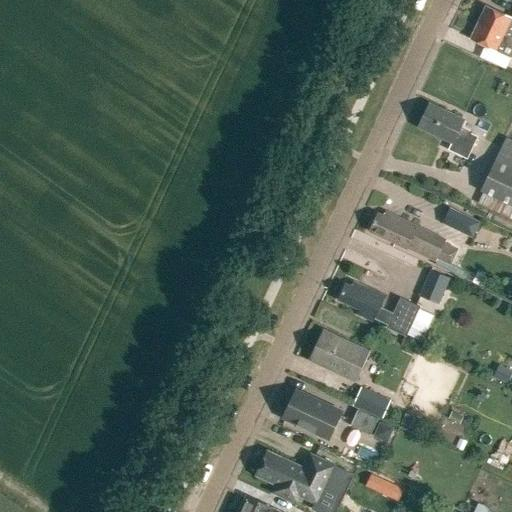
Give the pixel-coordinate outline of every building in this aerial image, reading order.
[(511,20),(487,10),(479,26),(510,39),(511,40),(511,37),(511,20)] [(511,49),(508,47),(511,40),(479,26),(472,42),(511,60),(511,49)] [(460,129),(464,119),(429,103),(418,128),(452,143),(449,150),(467,159),(477,137),(460,129)] [(481,191),(511,206),(511,140),(507,138),(481,191)] [(441,222),(462,231),(469,216),(447,207),(441,222)] [(447,240),(387,212),(385,217),(379,214),(370,232),(407,249),(408,248),(436,262),(447,240)] [(439,303),(450,277),(430,269),(419,295),(439,303)] [(385,297),(354,282),(352,287),(347,285),(347,284),(346,284),(338,300),(360,311),(358,315),(374,322),(375,320),(388,325),(387,328),(407,337),(408,335),(420,309),(421,307),(401,298),(393,314),(380,308),(385,297)] [(420,309),(408,335),(422,342),(434,316),(420,309)] [(356,382),(370,352),(324,332),(311,361),(356,382)] [(499,366),(494,376),(507,382),(511,372),(499,366)] [(386,414),(392,399),(363,385),(353,405),(383,419),(385,414),(386,414)] [(329,439),(341,413),(296,392),(284,417),(329,439)] [(370,436),(378,420),(358,410),(350,427),(370,436)] [(275,485),(272,493),(297,505),(301,497),(316,504),(313,510),(318,511),(331,511),(349,473),(335,467),(335,466),(310,455),(304,469),(268,452),(256,476),(275,485)] [(387,482),(382,493),(397,500),(403,489),(387,482)] [(275,511),(276,511),(246,497),(239,511),(275,511)]
